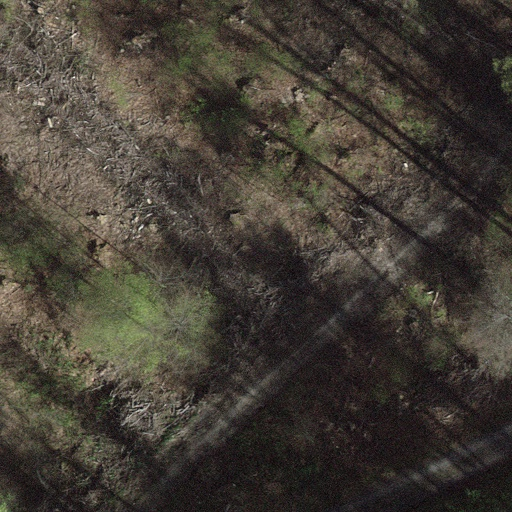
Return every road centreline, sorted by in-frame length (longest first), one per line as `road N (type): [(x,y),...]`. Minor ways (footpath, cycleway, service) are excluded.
road 1 (track): [(511,137),(458,205),(137,511)]
road 2 (track): [(348,511),(511,435)]
